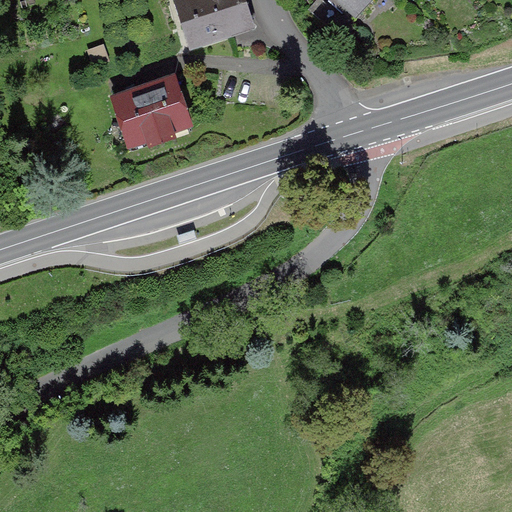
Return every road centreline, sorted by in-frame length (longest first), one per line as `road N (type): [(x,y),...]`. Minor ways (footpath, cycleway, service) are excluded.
road 1 (residential): [(0,430),(72,376),(281,278),(319,252),(360,200),(356,134)]
road 2 (secondary): [(356,134),(0,251)]
road 3 (secondary): [(511,84),(356,134)]
road 4 (residential): [(356,134),(339,95),(285,34),(270,0)]
